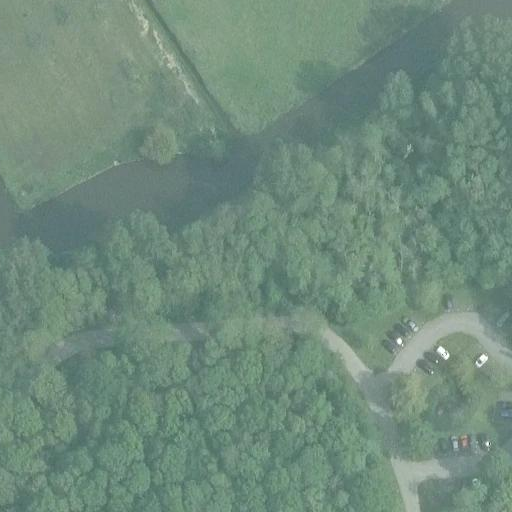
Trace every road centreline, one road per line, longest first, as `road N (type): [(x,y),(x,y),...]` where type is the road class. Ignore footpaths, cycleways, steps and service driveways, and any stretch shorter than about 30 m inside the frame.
road 1 (residential): [(0,423),(64,341),(305,323),(338,345),(373,396)]
road 2 (residential): [(511,366),(474,323),(438,324),(373,396)]
